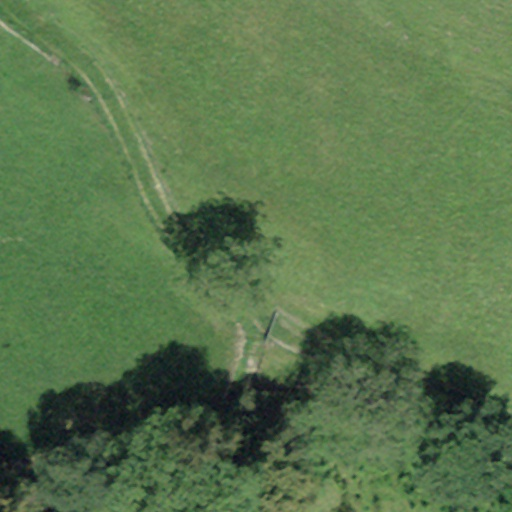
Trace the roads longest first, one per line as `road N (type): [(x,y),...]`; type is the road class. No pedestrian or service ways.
road 1 (track): [(250,311),(193,259),(94,72),(0,1)]
road 2 (track): [(511,430),(382,368),(292,343),(250,311)]
